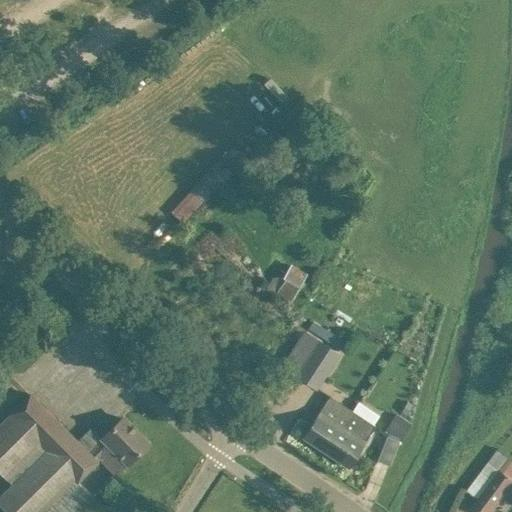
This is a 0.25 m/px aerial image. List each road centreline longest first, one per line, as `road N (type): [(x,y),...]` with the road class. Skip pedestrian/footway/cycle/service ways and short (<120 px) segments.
road 1 (unclassified): [(0,201),(87,297),(233,434)]
road 2 (unclassified): [(233,434),(351,511)]
